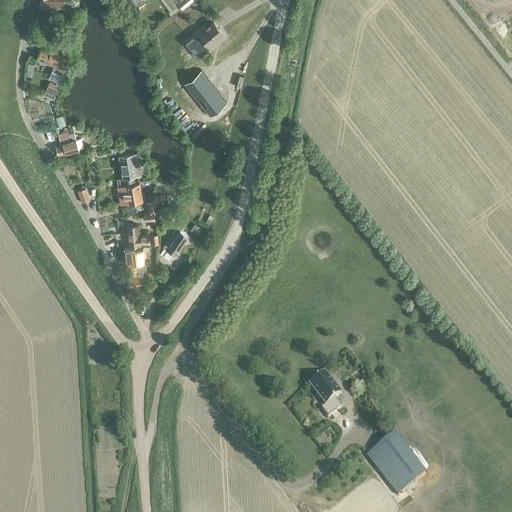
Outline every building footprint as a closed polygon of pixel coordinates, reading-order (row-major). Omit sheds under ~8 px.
[(78,7),(78,0),(76,1),(40,0),(40,10),(65,11),(65,7),(76,8),(78,7)] [(177,7),(171,0),(162,0),(171,11),(169,13),(171,15),(179,9),(177,7)] [(196,31),(211,49),(226,36),(214,22),(207,28),(204,25),(196,31)] [(61,54),(62,53),(52,49),(51,53),(41,49),(37,58),(54,65),(52,70),(63,74),(64,71),(65,71),(70,57),(66,56),(61,54)] [(201,70),(185,83),(211,115),(227,102),(201,70)] [(50,82),(44,95),(54,99),(60,86),(50,82)] [(69,132),(61,134),(62,138),(60,138),(62,143),(56,145),(59,155),(85,147),(82,136),(77,137),(75,132),(72,133),(69,134),(69,132)] [(123,178),(124,177),(125,183),(135,181),(134,176),(141,175),(138,152),(119,155),(123,178)] [(140,182),(125,185),(118,186),(121,205),(143,201),(140,182)] [(79,190),(83,203),(90,200),(86,188),(79,190)] [(156,211),(145,212),(146,220),(157,219),(156,211)] [(206,221),(209,223),(214,216),(211,214),(206,221)] [(175,218),(171,224),(176,227),(180,220),(175,218)] [(138,224),(131,224),(128,225),(130,245),(140,244),(150,243),(149,233),(139,234),(138,224)] [(159,253),(160,253),(169,259),(173,253),(175,255),(189,235),(181,229),(182,227),(178,224),(159,253)] [(151,246),(144,247),(125,249),(127,263),(148,261),(147,253),(152,253),(151,246)] [(144,286),(143,270),(148,270),(153,270),(153,265),(140,265),(128,266),(128,274),(129,274),(130,287),(144,286)] [(310,385),(326,405),(341,394),(325,373),(310,385)] [(367,456),(398,496),(426,474),(395,435),(367,456)]
